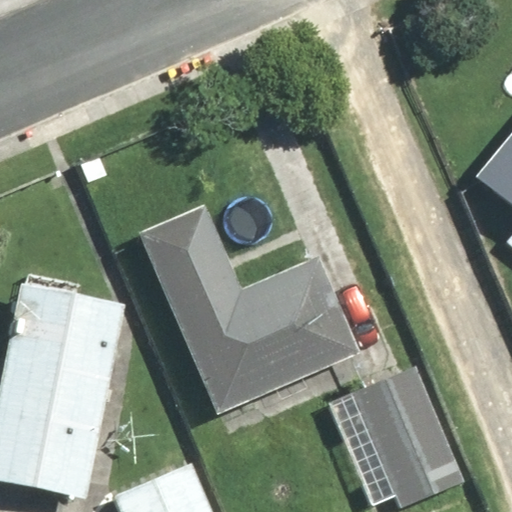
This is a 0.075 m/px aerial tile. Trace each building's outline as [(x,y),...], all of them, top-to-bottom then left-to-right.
[(511,227),(511,113),(456,184),(511,227)] [(192,203),(122,233),(202,419),(346,358),(303,259),(230,291),(192,203)] [(0,490),(72,505),(109,310),(4,290),(0,310),(0,490)] [(414,367),(317,406),(359,511),(379,511),(460,479),(414,367)] [(206,511),(186,467),(103,503),(107,511),(206,511)]
